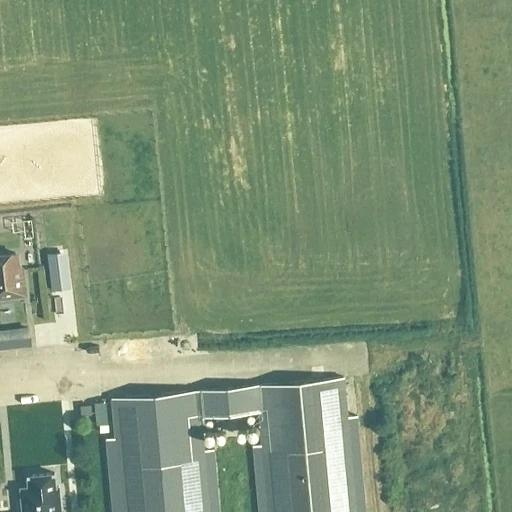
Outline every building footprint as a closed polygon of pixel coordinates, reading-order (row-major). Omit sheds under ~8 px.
[(64,289),(59,252),(47,253),(52,290),(64,289)] [(17,255),(0,257),(0,299),(25,296),(22,270),(19,271),(17,255)] [(0,334),(0,350),(34,348),(33,332),(0,334)] [(270,511),(356,511),(343,376),(258,384),(263,434),(264,443),(270,511)] [(112,397),(122,511),(212,511),(203,417),(260,411),(258,384),(112,397)] [(55,485),(54,471),(27,473),(28,485),(20,486),(22,511),(60,511),(58,485),(55,485)]
